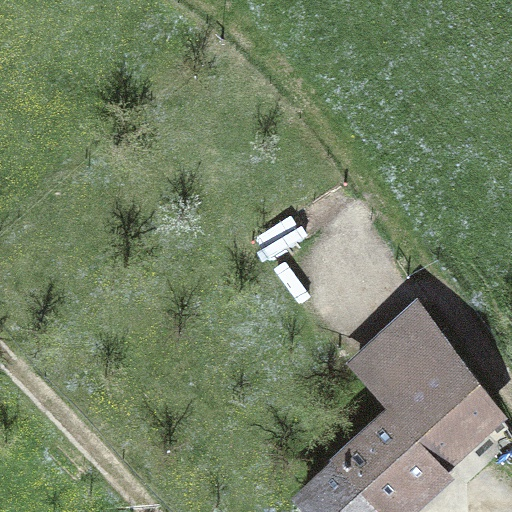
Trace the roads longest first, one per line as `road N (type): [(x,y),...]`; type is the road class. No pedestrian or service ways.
road 1 (track): [(511,399),(346,150),(199,10),(174,0)]
road 2 (track): [(139,511),(0,359)]
